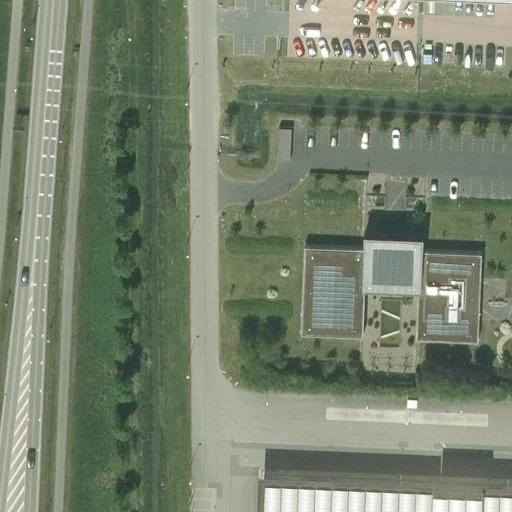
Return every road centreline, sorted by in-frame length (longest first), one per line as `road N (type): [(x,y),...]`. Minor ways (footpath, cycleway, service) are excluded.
road 1 (secondary): [(31,275),(51,0)]
road 2 (secondary): [(31,275),(1,511)]
road 3 (secondary): [(28,511),(31,275)]
